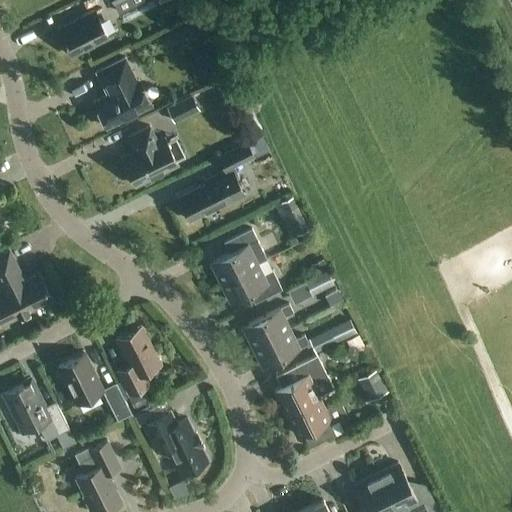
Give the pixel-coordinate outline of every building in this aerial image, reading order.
[(70,55),(107,36),(94,10),(57,29),(70,55)] [(168,31),(174,45),(198,33),(191,20),(168,31)] [(106,126),(150,104),(138,79),(136,80),(124,57),(96,71),(107,94),(93,101),(106,126)] [(163,105),(171,121),(195,108),(187,93),(163,105)] [(152,179),(154,175),(177,163),(163,136),(156,140),(149,125),(127,136),(134,151),(121,157),(134,184),(140,181),(145,183),(152,179)] [(213,155),(221,171),(251,156),(243,140),(213,155)] [(238,175),(233,165),(203,180),(204,182),(177,195),(189,219),(216,206),(217,208),(244,195),(235,177),(238,175)] [(308,228),(292,195),(274,204),(290,237),(308,228)] [(266,258),(256,238),(251,227),(228,239),(233,249),(210,261),(220,281),(256,263),(266,258)] [(0,322),(0,324),(51,298),(38,273),(24,280),(8,249),(0,252),(0,286),(2,291),(0,291),(0,322)] [(322,255),(310,261),(315,270),(326,265),(322,255)] [(266,258),(256,263),(220,281),(230,301),(253,289),(258,300),(281,288),(266,258)] [(310,295),(333,284),(326,269),(303,280),(310,295)] [(252,345),(288,327),(282,316),(292,311),(288,302),(242,325),(252,345)] [(324,327),(332,342),(354,331),(346,317),(324,327)] [(148,383),(142,371),(160,362),(141,324),(115,337),(128,364),(116,370),(128,393),(148,383)] [(294,338),(288,327),(252,345),(262,365),(308,342),(304,333),(294,338)] [(366,346),(359,331),(346,337),(354,352),(366,346)] [(102,388),(101,386),(84,352),(57,365),(75,401),(99,389),(102,388)] [(332,386),(327,376),(316,354),(294,365),(300,377),(274,390),(285,412),(317,396),(317,394),(332,386)] [(387,390),(376,368),(357,378),(368,400),(387,390)] [(68,428),(55,400),(42,406),(29,380),(5,391),(24,429),(37,423),(45,439),(68,428)] [(102,388),(99,389),(114,419),(128,411),(113,380),(101,386),(102,388)] [(149,402),(143,389),(128,396),(134,409),(149,402)] [(317,396),(285,412),(296,434),(327,418),(330,423),(346,415),(339,400),(323,408),(317,396)] [(173,457),(180,472),(207,459),(200,444),(201,443),(195,431),(194,432),(186,417),(173,423),(167,411),(142,423),(149,437),(151,435),(160,453),(173,457)] [(106,439),(89,447),(88,446),(74,453),(83,472),(75,476),(83,494),(82,495),(90,511),(94,509),(95,511),(101,511),(122,502),(107,472),(119,465),(106,439)] [(398,461),(376,472),(396,511),(397,511),(408,507),(410,511),(438,511),(424,483),(412,489),(398,461)] [(396,511),(376,472),(355,483),(369,511),(366,511),(396,511)] [(329,511),(322,499),(301,510),(301,511),(329,511)]
